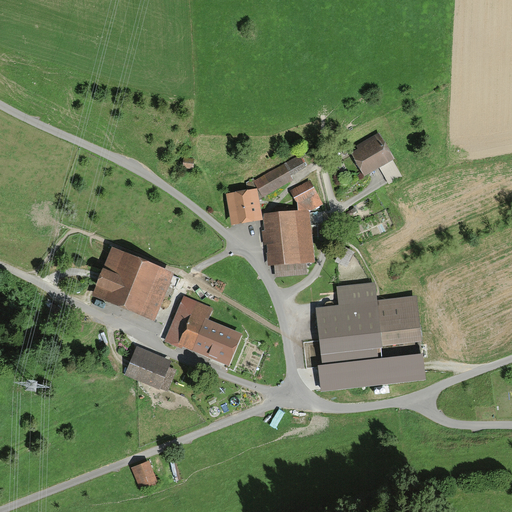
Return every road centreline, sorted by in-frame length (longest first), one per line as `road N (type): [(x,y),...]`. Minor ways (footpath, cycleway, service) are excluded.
road 1 (unclassified): [(0,104),(150,176),(245,251),(269,283),(297,396),(347,408),(417,395)]
road 2 (track): [(0,264),(164,350),(297,396)]
road 3 (track): [(0,510),(297,396)]
road 4 (unknown): [(275,300),(316,274),(344,203),(367,185)]
